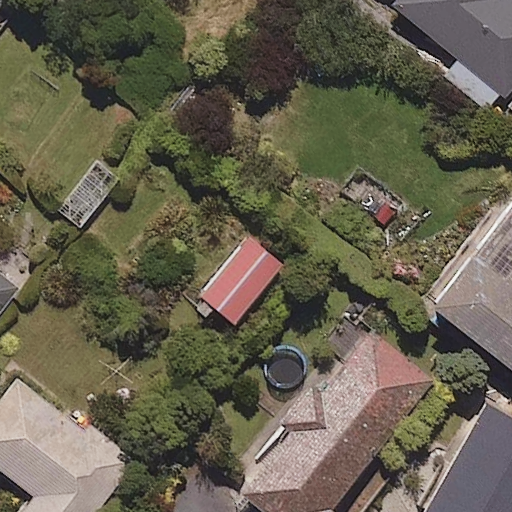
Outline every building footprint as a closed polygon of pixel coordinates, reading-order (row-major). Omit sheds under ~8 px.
[(511,0),(390,0),(389,2),(504,94),(511,84),(511,0)] [(279,267),(246,239),(196,298),(229,326),(279,267)] [(511,256),(495,278),(464,254),(424,308),(511,374),(511,256)] [(0,300),(9,289),(0,281),(0,300)] [(430,377),(366,325),(312,390),(307,385),(274,425),(281,431),(233,489),(261,511),(326,511),(321,508),(430,377)] [(81,431),(8,375),(0,385),(0,473),(29,496),(15,511),(90,511),(132,458),(87,423),(81,431)] [(511,511),(511,417),(475,397),(413,511),(511,511)]
